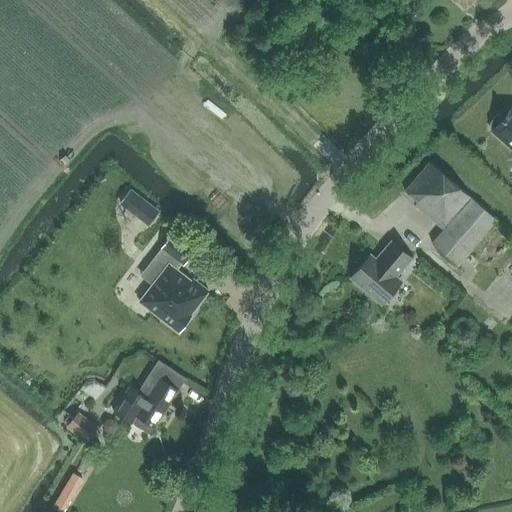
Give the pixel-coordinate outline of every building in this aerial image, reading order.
[(456,0),(466,9),(474,0),(456,0)] [(511,106),(503,116),(501,114),(497,114),(490,122),(490,126),(493,128),(491,130),(511,148),(511,106)] [(457,265),(471,249),(496,221),(470,198),(471,198),(429,162),(404,191),(417,202),(414,205),(443,230),(432,243),(457,265)] [(145,202),(136,214),(148,224),(158,212),(145,202)] [(173,257),(139,301),(179,332),(191,315),(190,314),(208,290),(192,278),(191,280),(177,269),(182,263),(183,264),(192,252),(169,235),(160,247),(173,257)] [(370,255),(350,278),(381,304),(400,281),(395,276),(410,258),(391,241),(375,260),(370,255)] [(71,261),(85,279),(99,268),(85,250),(71,261)] [(112,256),(85,279),(104,300),(130,277),(112,256)] [(97,302),(90,310),(105,322),(111,314),(97,302)] [(154,427),(178,390),(185,378),(158,360),(137,392),(129,387),(113,411),(130,423),(136,415),(154,427)] [(99,427),(79,411),(67,426),(87,442),(99,427)] [(81,511),(149,511),(164,478),(118,459),(112,474),(73,457),(55,501),(81,511)]
